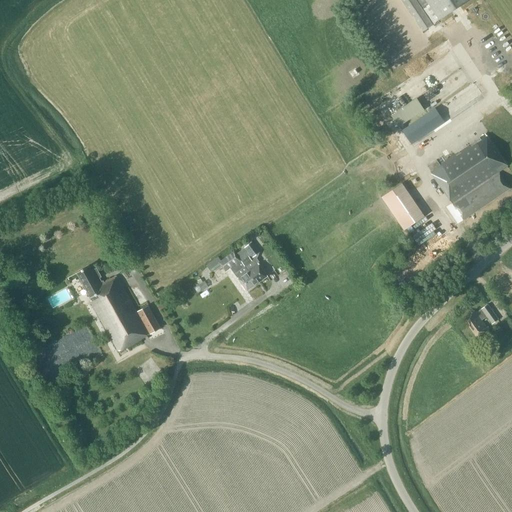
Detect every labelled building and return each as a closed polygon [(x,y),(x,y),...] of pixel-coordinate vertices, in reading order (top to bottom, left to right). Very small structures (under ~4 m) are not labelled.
[(469,0),(400,0),(422,32),(433,25),(440,20),(469,0)] [(424,109),(417,98),(392,115),(399,126),(424,109)] [(433,129),(425,116),(402,131),(411,144),(433,129)] [(486,134),(440,165),(437,159),(428,166),(431,171),(430,171),(452,203),(453,203),(453,204),(464,220),(510,188),(499,171),(507,165),(486,134)] [(425,216),(402,183),(381,197),(404,230),(425,216)] [(258,230),(247,237),(250,241),(260,234),(258,230)] [(258,262),(254,257),(260,252),(258,249),(261,246),(256,240),(251,244),(248,239),(241,245),(244,248),(236,254),(241,261),(257,283),(268,276),(258,262)] [(222,266),(226,271),(241,261),(234,251),(221,261),(218,257),(207,265),(212,273),(222,266)] [(241,261),(234,266),(231,268),(247,290),(257,283),(241,261)] [(141,319),(142,319),(151,333),(161,328),(148,306),(138,311),(141,316),(139,317),(117,275),(105,282),(103,280),(102,281),(100,277),(102,276),(97,268),(92,270),(90,266),(77,273),(92,300),(91,301),(119,351),(149,334),(141,319)] [(205,281),(194,287),(198,293),(208,287),(205,281)] [(487,316),(493,323),(498,319),(488,304),(482,308),(476,312),(475,310),(464,318),(477,338),(489,330),(482,320),(487,316)]
